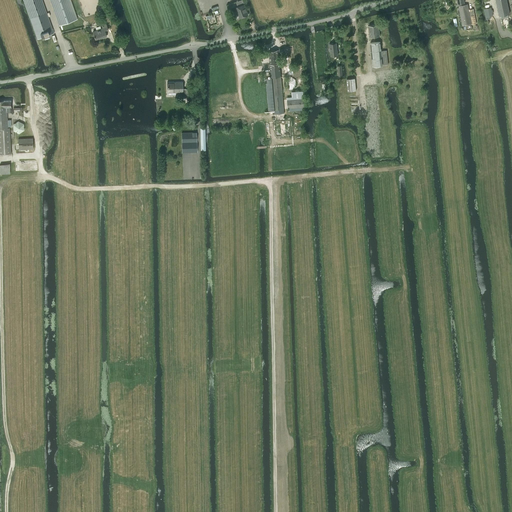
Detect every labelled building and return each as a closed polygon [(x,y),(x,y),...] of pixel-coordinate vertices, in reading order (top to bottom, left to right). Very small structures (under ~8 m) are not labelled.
[(23,0),(37,39),(54,33),(41,0),(23,0)] [(49,0),(59,25),(77,19),(70,0),(49,0)] [(239,6),(236,7),(240,18),(248,15),(242,0),(241,0),(237,2),(239,6)] [(467,4),(464,5),(463,3),(464,3),(463,0),(457,0),(458,4),(459,4),(459,6),(459,8),(457,8),(457,10),(460,10),(463,25),(476,23),(475,16),(474,10),(470,11),(470,16),(469,16),(467,4)] [(509,14),(506,0),(495,0),(499,16),(509,14)] [(492,13),(493,13),(492,10),(491,10),(491,7),(484,9),(486,17),(492,16),(492,13)] [(93,32),(95,39),(102,37),(102,38),(107,36),(105,31),(108,30),(106,24),(102,25),(103,28),(93,32)] [(373,65),(382,64),(388,64),(386,50),(381,50),(380,41),(391,40),(390,35),(379,36),(378,25),(369,26),(373,65)] [(331,56),(338,55),(336,43),(330,43),(330,48),(329,49),(330,51),(331,56)] [(284,110),(281,79),(284,80),(285,87),(291,89),(296,86),(296,79),(290,77),(286,79),(286,78),(281,76),(278,50),(269,51),(271,77),(274,111),(284,110)] [(292,66),(284,66),(284,75),(293,75),(292,66)] [(348,91),(356,90),(355,77),(347,78),(348,91)] [(167,82),(168,92),(182,92),(182,96),(186,96),(186,89),(182,89),(182,82),(167,82)] [(377,85),(365,86),(368,120),(380,119),(377,85)] [(305,98),(287,100),(287,109),(306,107),(305,98)] [(0,101),(0,100),(0,154),(11,154),(9,128),(8,128),(7,121),(11,121),(11,119),(7,120),(7,112),(12,111),(11,107),(11,100),(0,101)] [(18,121),(13,124),(13,131),(19,134),(24,130),(24,124),(18,121)] [(197,152),(196,133),(182,133),(182,152),(197,152)] [(33,138),(18,139),(19,149),(33,149),(33,138)] [(9,164),(0,164),(0,173),(10,173),(9,164)]
